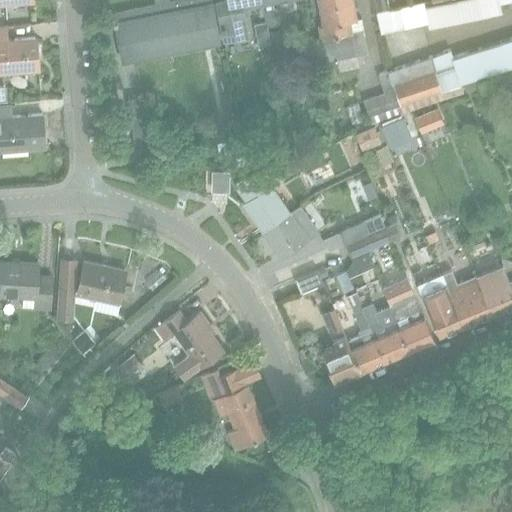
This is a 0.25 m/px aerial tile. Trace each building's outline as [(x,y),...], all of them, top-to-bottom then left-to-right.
[(123,60),(217,41),(209,0),(179,0),(167,2),(162,3),(157,4),(114,13),(116,21),(123,60)] [(240,7),(262,3),(261,0),(227,0),(216,2),(223,40),(246,35),(240,7)] [(261,0),(262,3),(263,9),(272,7),(271,2),(278,0),(261,0)] [(352,19),(354,19),(350,0),(317,0),(323,25),(318,26),(320,39),(317,40),(321,61),(367,52),(362,26),(354,27),(352,19)] [(373,0),(376,11),(388,8),(386,0),(373,0)] [(460,22),(470,20),(466,0),(458,0),(455,1),(460,22)] [(466,0),(470,20),(481,18),(477,0),(466,0)] [(477,0),(481,18),(491,15),(488,0),(477,0)] [(502,13),(500,2),(499,0),(488,0),(491,15),(502,13)] [(449,24),(460,22),(455,1),(445,3),(449,24)] [(427,24),(424,7),(423,2),(412,4),(416,26),(427,24)] [(439,26),(449,24),(445,3),(434,5),(439,26)] [(405,28),(416,26),(412,4),(400,6),(405,28)] [(429,28),(439,26),(434,5),(424,7),(427,24),(428,24),(429,28)] [(393,31),(405,28),(400,6),(389,9),(393,31)] [(266,25),(277,23),(274,7),(272,7),(263,9),(265,19),(266,25)] [(382,33),(393,31),(389,9),(377,11),(382,33)] [(258,45),(270,43),(266,25),(265,19),(253,22),(258,45)] [(7,39),(6,25),(0,25),(0,73),(38,70),(36,37),(7,39)] [(505,67),(511,64),(511,51),(508,39),(497,43),(505,67)] [(494,71),(505,67),(497,43),(486,46),(494,71)] [(482,75),(494,71),(486,46),(474,50),(482,75)] [(452,56),(453,56),(450,49),(430,55),(444,97),(463,91),(460,82),(452,56)] [(471,78),(482,75),(474,50),(463,53),(471,78)] [(460,82),(471,78),(463,53),(453,56),(452,56),(460,82)] [(424,104),(444,97),(430,55),(409,62),(424,104)] [(402,111),(424,104),(409,62),(388,69),(402,111)] [(371,121),(402,111),(388,69),(378,72),(384,92),(363,99),(371,121)] [(11,114),(10,104),(0,104),(0,150),(44,147),(42,112),(11,114)] [(219,154),(231,151),(228,139),(216,141),(219,154)] [(281,180),(276,173),(279,170),(272,160),(248,176),(246,173),(233,182),(246,201),(243,202),(262,230),(289,211),(272,186),(281,180)] [(289,211),(262,230),(281,257),(316,233),(318,231),(299,204),(289,211)] [(338,231),(344,243),(383,225),(378,213),(338,231)] [(348,257),(388,240),(382,228),(343,245),(348,257)] [(511,261),(501,259),(502,262),(504,267),(511,285),(511,261)] [(49,307),(51,276),(37,275),(38,263),(0,260),(0,292),(23,295),(22,306),(49,307)] [(84,260),(77,292),(118,301),(125,269),(84,260)] [(493,313),(511,305),(511,285),(504,267),(502,262),(477,273),(479,277),(493,313)] [(323,282),(318,269),(296,278),(301,291),(323,282)] [(439,335),(463,325),(448,290),(449,290),(442,273),(417,283),(439,335)] [(448,290),(463,325),(493,313),(479,277),(449,290),(448,290)] [(72,320),(74,292),(61,291),(60,319),(72,320)] [(362,305),(356,292),(347,296),(361,327),(369,324),(362,305)] [(396,320),(405,316),(402,311),(401,306),(396,296),(388,300),(389,304),(396,320)] [(405,316),(396,320),(398,324),(408,348),(433,338),(417,299),(401,306),(402,311),(405,316)] [(377,309),(373,300),(362,305),(369,324),(371,327),(384,359),(408,348),(398,324),(396,320),(389,304),(377,309)] [(321,350),(334,380),(360,369),(346,338),(333,307),(321,312),(335,344),(321,350)] [(187,319),(180,309),(156,325),(164,337),(174,330),(190,353),(174,363),(183,377),(224,349),(207,325),(210,323),(201,310),(187,319)] [(384,359),(371,327),(346,338),(360,369),(384,359)] [(126,375),(140,364),(132,354),(118,366),(126,375)] [(241,382),(235,368),(215,376),(212,369),(203,372),(220,412),(227,409),(236,429),(230,431),(236,447),(266,434),(257,413),(259,412),(245,380),(241,382)] [(0,391),(21,406),(28,395),(0,375),(0,391)] [(480,464),(462,424),(403,451),(426,502),(495,470),(492,463),(480,464)] [(0,454),(0,453),(0,473),(14,453),(5,447),(0,454)]
